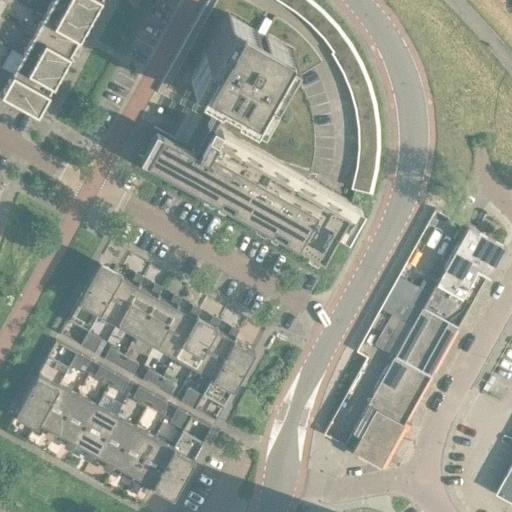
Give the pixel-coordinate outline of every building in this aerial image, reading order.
[(79,35),(89,17),(59,0),(49,0),(42,15),(79,35)] [(59,0),(89,17),(98,0),(59,0)] [(322,191),(315,187),(313,192),(294,182),(297,177),(296,176),(296,177),(289,173),(286,178),(268,167),(271,162),(270,162),(263,158),(260,163),(242,153),(245,147),(244,147),(237,144),(234,148),(215,138),(221,129),(218,127),(231,103),(251,113),(266,86),(271,89),(293,49),(265,33),(275,16),(273,15),(259,40),(252,36),(266,12),(264,11),(255,28),(227,12),(205,52),(210,55),(194,82),(215,94),(219,87),(223,90),(213,108),(219,111),(197,150),(154,126),(138,155),(190,184),(322,258),(336,231),(346,237),(363,208),(353,202),(347,211),(349,206),(349,205),(348,206),(341,202),(339,207),(320,196),(323,191),(322,191)] [(42,15),(31,34),(68,54),(79,35),(42,15)] [(58,73),(68,55),(68,54),(31,34),(20,52),(58,73)] [(47,92),(58,73),(20,52),(10,71),(47,92)] [(0,91),(36,112),(47,92),(10,71),(0,89),(0,91)] [(353,187),(375,189),(381,113),(359,111),(353,187)] [(380,462),(379,462),(402,421),(402,422),(402,421),(402,420),(429,373),(457,323),(456,323),(484,272),(488,274),(505,243),(467,222),(344,443),(351,447),(350,447),(379,463),(380,462)] [(88,328),(97,312),(96,311),(119,269),(99,258),(67,316),(88,328)] [(116,322),(137,283),(139,281),(139,280),(138,280),(141,276),(134,272),(132,276),(119,269),(96,311),(97,312),(116,322)] [(149,290),(137,283),(116,322),(135,333),(156,294),(158,292),(157,291),(160,287),(153,283),(149,290)] [(172,294),(168,301),(156,294),(135,333),(154,344),(177,302),(177,301),(179,298),(172,294)] [(189,308),(177,302),(154,344),(173,354),(197,312),(196,312),(198,308),(191,305),(189,308)] [(173,354),(192,365),(214,326),(216,323),(215,323),(217,319),(211,315),(208,319),(197,312),(173,354)] [(212,376),(233,337),(235,335),(234,334),(237,330),(230,326),(226,333),(214,326),(192,365),(210,375),(212,376)] [(79,342),(86,346),(93,333),(86,329),(79,342)] [(86,346),(93,350),(100,337),(93,333),(86,346)] [(253,348),(233,337),(212,376),(210,375),(201,391),(222,403),(253,348)] [(103,356),(112,361),(118,351),(109,345),(103,356)] [(67,363),(74,366),(81,353),(75,349),(67,363)] [(118,351),(112,361),(122,366),(128,356),(118,351)] [(46,353),(33,376),(53,387),(57,380),(59,381),(68,365),(46,353)] [(82,371),(89,357),(81,353),(74,366),(82,371)] [(122,366),(131,372),(137,361),(128,356),(122,366)] [(93,374),(103,379),(109,368),(99,363),(93,374)] [(141,377),(151,383),(157,372),(155,371),(147,367),(141,377)] [(109,368),(103,379),(112,384),(118,373),(109,368)] [(157,372),(151,383),(160,388),(166,377),(157,372)] [(127,379),(118,373),(112,384),(122,389),(127,379)] [(14,411),(34,422),(53,387),(33,376),(14,411)] [(176,383),(166,377),(160,388),(170,393),(176,383)] [(57,380),(53,387),(34,422),(46,429),(44,433),(51,437),(53,433),(54,433),(55,430),(77,391),(59,381),(57,380)] [(137,384),(132,395),(141,400),(147,390),(137,384)] [(187,403),(195,390),(187,385),(180,399),(187,403)] [(147,390),(141,400),(151,406),(156,395),(147,390)] [(201,393),(195,390),(187,403),(194,407),(201,393)] [(73,443),(75,441),(96,402),(77,391),(55,430),(67,437),(63,444),(70,447),(73,443)] [(166,400),(156,395),(151,406),(160,411),(166,400)] [(115,413),(96,402),(75,441),(86,447),(83,454),(89,458),(91,454),(92,455),(115,413)] [(184,410),(176,406),(168,419),(176,424),(184,410)] [(190,414),(184,410),(176,424),(183,427),(190,414)] [(135,423),(115,413),(92,455),(104,461),(102,465),(108,469),(111,465),(135,423)] [(154,434),(135,423),(111,465),(123,472),(121,476),(128,480),(130,476),(131,475),(132,473),(154,434)] [(173,445),(169,452),(189,463),(202,440),(181,428),(172,444),(173,445)] [(151,484),(169,452),(173,445),(172,444),(154,434),(132,473),(144,480),(140,487),(147,490),(149,486),(150,486),(151,484)] [(171,495),(189,463),(169,452),(151,484),(171,495)] [(511,461),(496,490),(511,498),(511,461)]
